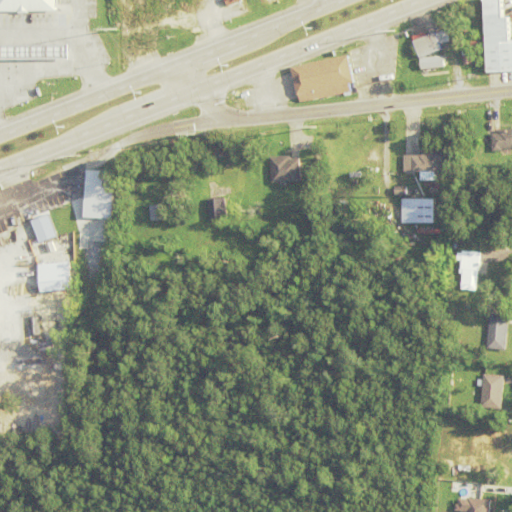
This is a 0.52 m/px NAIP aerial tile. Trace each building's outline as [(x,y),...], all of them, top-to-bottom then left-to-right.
[(0,0),(56,0),(56,10),(0,10),(0,0)] [(155,0),(120,10),(119,0),(155,0)] [(227,0),(242,0),(244,3),(230,9),(227,0)] [(264,0),(287,0),(268,8),(264,0)] [(511,21),(511,74),(489,76),(485,1),(506,0),(507,21),(511,21)] [(416,43),(447,30),(452,42),(442,46),(444,51),(423,60),(416,43)] [(68,48),(32,46),(31,57),(67,58),(68,48)] [(464,53),(472,53),(473,66),(465,66),(464,53)] [(310,95),(299,97),(293,70),(350,58),(356,85),(351,86),(353,96),(346,97),(346,95),(312,102),(310,95)] [(422,61),(446,58),(447,70),(423,72),(422,61)] [(511,151),(505,152),(505,151),(503,151),(504,153),(494,153),(493,135),(500,135),(500,132),(511,131),(511,151)] [(474,136),(481,132),(484,138),(477,142),(474,136)] [(437,178),(437,174),(424,175),(424,176),(418,176),(418,174),(406,174),(405,157),(425,157),(425,153),(452,153),(453,178),(437,178)] [(302,161),(303,184),(274,185),(272,159),(292,158),(292,161),(302,161)] [(242,164),(245,195),(227,197),(224,160),(234,159),(235,164),(242,164)] [(112,219),(114,171),(86,170),(84,218),(112,219)] [(352,173),(363,172),(364,180),(353,180),(352,173)] [(131,200),(145,199),(148,228),(134,229),(131,200)] [(210,201),(227,199),(229,222),(212,223),(210,201)] [(418,201),(437,201),(437,225),(418,226),(418,201)] [(442,201),(450,201),(450,211),(442,211),(442,201)] [(152,207),(165,206),(167,222),(154,223),(152,207)] [(55,221),(57,227),(55,228),(59,238),(42,245),(33,223),(50,216),(53,222),(55,221)] [(87,261),(84,255),(95,249),(92,244),(97,242),(99,246),(111,240),(115,246),(87,261)] [(479,273),(477,293),(463,291),(465,275),(462,275),(464,253),(483,255),(481,273),(479,273)] [(205,275),(219,274),(221,295),(206,296),(205,275)] [(488,351),(491,315),(510,317),(507,352),(488,351)] [(482,411),(484,386),(483,385),(483,381),(485,382),(485,377),(506,379),(503,412),(482,411)] [(455,511),(465,511),(464,511),(488,511),(489,499),(456,498),(455,511)]
